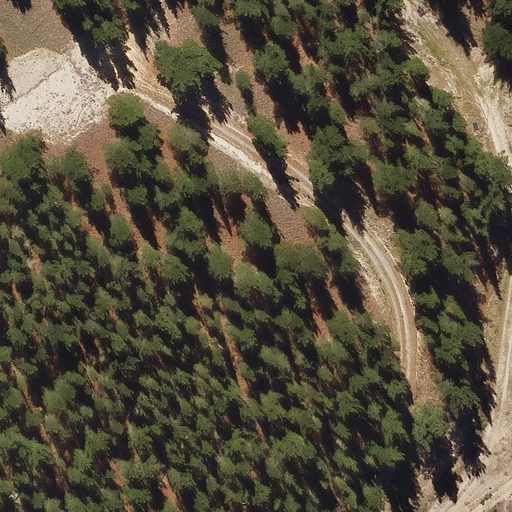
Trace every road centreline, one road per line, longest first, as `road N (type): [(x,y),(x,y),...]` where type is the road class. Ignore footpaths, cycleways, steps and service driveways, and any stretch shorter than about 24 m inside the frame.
road 1 (track): [(453,511),(476,487),(493,436),(511,288)]
road 2 (track): [(511,187),(500,135),(461,65),(410,0)]
